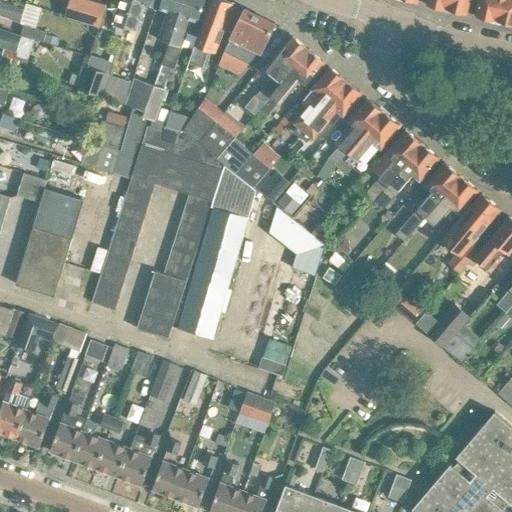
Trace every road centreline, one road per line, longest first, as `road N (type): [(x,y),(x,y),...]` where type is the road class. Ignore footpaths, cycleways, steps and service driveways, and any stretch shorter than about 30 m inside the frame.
road 1 (residential): [(511,182),(386,81),(379,63),(390,19)]
road 2 (residential): [(511,52),(390,19)]
